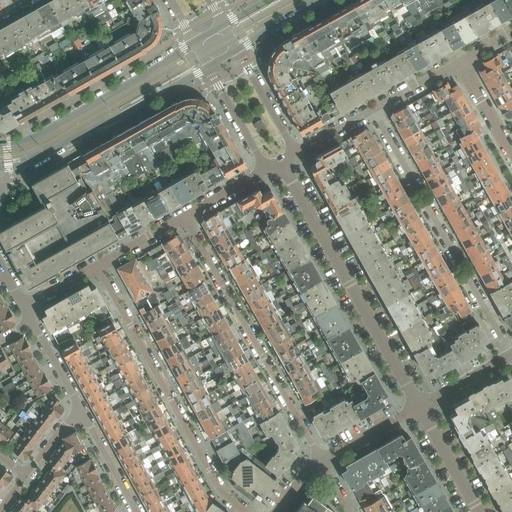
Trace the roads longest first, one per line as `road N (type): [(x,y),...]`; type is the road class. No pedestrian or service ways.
road 1 (residential): [(96,265),(218,489),(245,511)]
road 2 (residential): [(183,216),(320,462)]
road 3 (residential): [(418,407),(280,162)]
road 4 (residential): [(510,355),(372,110)]
road 5 (tertiary): [(0,167),(34,160),(207,67)]
road 6 (tertiary): [(193,42),(29,139),(0,145)]
road 7 (residential): [(477,511),(418,407)]
